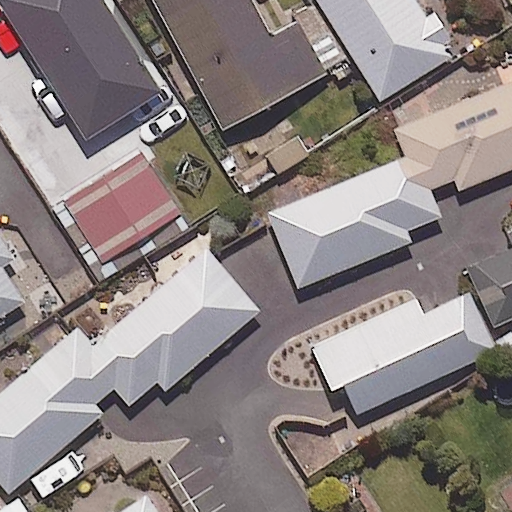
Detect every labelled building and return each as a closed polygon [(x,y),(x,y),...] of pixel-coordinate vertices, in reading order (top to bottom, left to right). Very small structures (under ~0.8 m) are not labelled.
[(127,58),(89,0),(0,0),(0,67),(34,119),(127,58)] [(270,35),(251,0),(155,0),(221,126),(322,73),(295,21),(270,35)] [(432,8),(423,14),(414,0),(317,0),(379,98),(448,55),(443,46),(452,40),(432,8)] [(157,64),(127,83),(152,123),(182,104),(157,64)] [(440,215),(428,187),(454,177),(458,188),(511,165),(511,78),(394,127),(405,155),(267,212),(298,285),(412,238),(407,228),(440,215)] [(178,210),(143,156),(58,212),(101,278),(129,260),(121,248),(178,210)] [(511,231),(480,247),(495,278),(476,288),(494,325),(511,315),(511,231)] [(0,313),(22,299),(0,265),(0,264),(13,256),(0,236),(0,313)] [(75,325),(0,389),(0,482),(8,491),(104,409),(96,400),(112,387),(127,405),(156,380),(163,388),(259,306),(205,243),(90,342),(75,325)] [(494,348),(467,291),(421,313),(415,299),(311,347),(329,386),(341,380),(356,412),(494,348)] [(157,511),(146,494),(117,511),(157,511)]
